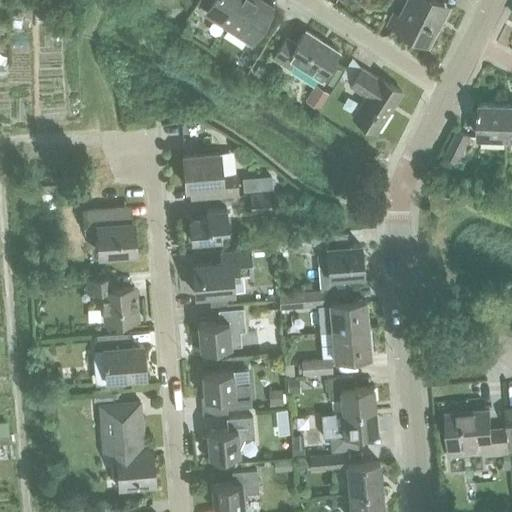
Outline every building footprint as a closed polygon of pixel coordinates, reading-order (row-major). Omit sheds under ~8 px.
[(213,0),(209,6),(208,8),(205,13),(251,43),(270,14),(259,7),(262,2),(258,0),(213,0)] [(433,25),(443,5),(433,0),(407,0),(399,17),(393,14),(387,26),(427,46),(436,27),(433,25)] [(331,63),(339,51),(305,30),(296,44),(285,38),(272,59),(290,70),(294,64),(320,80),(323,77),(331,63)] [(266,68),(258,63),(252,71),(261,77),(266,68)] [(333,83),(341,70),(331,63),(323,77),(333,83)] [(376,132),(401,92),(378,77),(377,78),(360,67),(348,86),(365,96),(352,117),(376,132)] [(506,138),(507,104),(479,103),(478,137),(506,138)] [(457,161),(470,136),(458,130),(445,155),(457,161)] [(204,198),(238,195),(236,175),(221,177),(219,153),(184,156),(186,187),(203,186),(204,198)] [(272,175),(258,177),(259,190),(273,189),(272,175)] [(55,179),(40,180),(41,201),(56,200),(55,179)] [(252,214),(271,212),(269,192),(250,194),(252,214)] [(113,208),(84,210),(86,230),(98,229),(100,254),(136,251),(134,221),(130,222),(122,222),(120,207),(113,208)] [(221,228),(229,227),(227,208),(206,209),(207,218),(189,219),(191,240),(222,238),(221,228)] [(326,234),(291,237),(292,253),(318,251),(319,266),(329,265),(330,278),(363,275),(361,246),(347,247),(333,248),(332,234),(326,234)] [(221,263),(193,265),(195,295),(234,292),(233,276),(251,275),(249,248),(220,251),(221,263)] [(106,321),(137,319),(134,286),(113,288),(112,276),(88,278),(89,291),(103,289),(106,321)] [(280,308),(325,304),(324,290),(279,294),(279,301),(280,308)] [(226,295),(210,297),(210,304),(227,303),(226,295)] [(332,331),(368,328),(366,300),(330,303),(332,331)] [(270,327),(281,326),(280,308),(279,301),(268,302),(270,327)] [(220,322),(198,324),(200,348),(231,346),(231,345),(241,344),(240,331),(245,331),(243,308),(219,310),(220,322)] [(370,356),(368,328),(332,331),(334,359),(370,356)] [(309,330),(310,350),(322,350),(321,329),(309,330)] [(122,332),(95,334),(96,356),(99,382),(107,381),(106,379),(146,375),(143,344),(123,346),(122,332)] [(303,374),(331,372),(330,358),(302,360),(303,374)] [(293,363),(285,364),(286,375),(294,375),(293,363)] [(227,407),(251,405),(249,382),(234,384),(233,370),(202,372),(204,398),(226,396),(227,407)] [(299,391),(298,375),(286,376),(287,392),(299,391)] [(343,412),(375,409),(373,385),(353,387),(352,376),(328,378),(330,400),(342,399),(343,412)] [(269,389),(270,404),(283,403),(282,387),(269,389)] [(140,401),(113,403),(112,390),(91,392),(93,405),(100,404),(104,451),(117,450),(120,488),(155,485),(152,445),(144,446),(140,401)] [(287,409),(277,410),(278,422),(288,421),(287,409)] [(343,412),(321,414),(323,436),(333,435),(334,448),(358,446),(357,433),(377,432),(375,409),(343,412)] [(510,469),(509,453),(507,427),(491,429),(489,411),(446,415),(449,448),(484,445),(485,455),(502,453),(504,470),(510,469)] [(229,429),(207,430),(209,456),(240,453),(240,449),(244,438),(254,438),(253,415),(228,417),(229,429)] [(8,433),(0,433),(0,441),(9,441),(8,433)] [(303,435),(294,436),(295,453),(304,452),(303,435)] [(351,448),(351,460),(371,460),(371,449),(351,448)] [(312,468),(342,466),(341,453),(311,455),(312,468)] [(307,456),(296,457),(297,464),(308,464),(307,456)] [(291,459),(275,460),(276,470),(292,469),(291,459)] [(349,493),(382,490),(379,462),(346,465),(349,493)] [(243,493),(259,492),(257,469),(232,471),(233,483),(211,485),(213,509),(244,507),(243,493)] [(383,511),(382,490),(349,493),(350,511),(383,511)]
